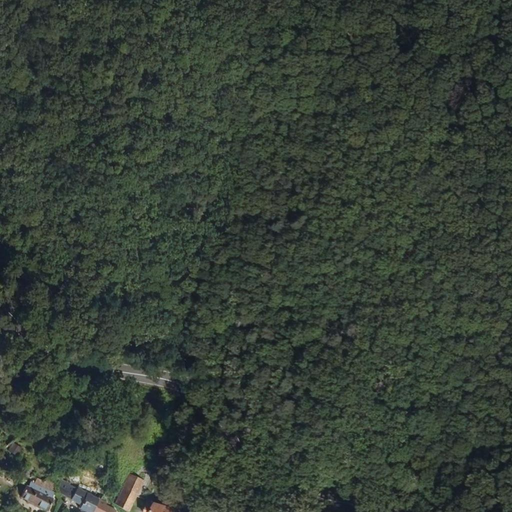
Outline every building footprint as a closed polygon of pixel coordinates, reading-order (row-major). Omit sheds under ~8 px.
[(194,471),(194,449),(163,442),(160,455),(191,462),(191,471),(194,471)] [(128,511),(131,511),(146,480),(130,472),(115,505),(128,511)] [(56,492),(55,490),(59,480),(49,475),(44,483),(29,476),(19,495),(47,509),(56,492)] [(95,488),(97,484),(87,479),(82,489),(100,499),(104,492),(95,488)] [(82,489),(71,483),(65,494),(82,503),(80,508),(86,511),(93,511),(100,499),(82,489)] [(115,511),(115,510),(106,507),(108,502),(100,499),(93,511),(115,511)]
